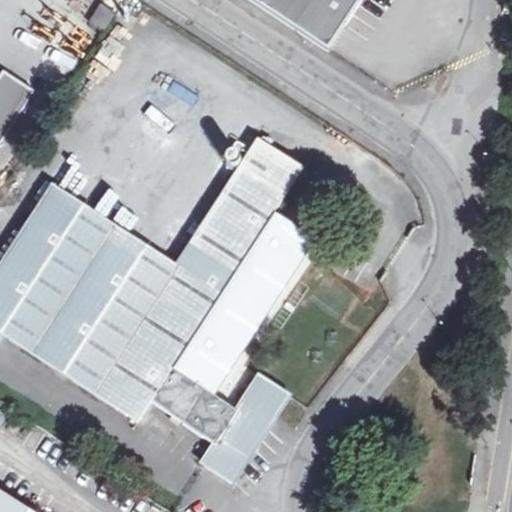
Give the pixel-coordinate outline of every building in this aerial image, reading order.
[(360,0),(228,0),(321,60),(360,0)] [(102,7),(91,23),(105,32),(116,15),(102,7)] [(0,148),(37,92),(6,72),(3,76),(0,80),(0,148)] [(150,407),(214,449),(235,418),(172,376),(282,209),(307,170),(262,140),(179,266),(54,184),(0,265),(0,331),(139,422),(150,407)] [(262,376),(235,418),(214,449),(204,464),(231,482),(289,394),(262,376)] [(0,511),(32,511),(0,491),(0,511)]
